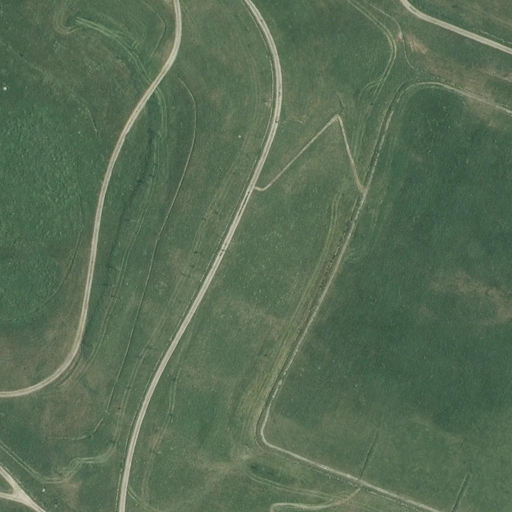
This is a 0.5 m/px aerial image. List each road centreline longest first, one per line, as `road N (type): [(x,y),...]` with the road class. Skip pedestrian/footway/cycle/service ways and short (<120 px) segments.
road 1 (track): [(511,114),(438,83),(401,93),(263,425),(267,445),(424,511)]
road 2 (track): [(122,511),(135,433),(267,148),(282,90),(270,33),(246,0)]
road 3 (track): [(511,52),(404,0)]
